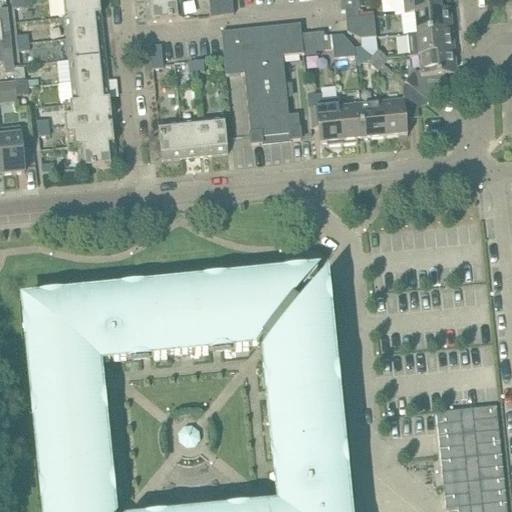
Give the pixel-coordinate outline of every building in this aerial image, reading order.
[(23,9),(22,0),(11,2),(12,10),(23,9)] [(100,15),(98,0),(61,0),(64,19),(100,15)] [(181,0),(165,0),(145,2),(147,25),(183,21),(181,0)] [(356,0),(339,0),(341,14),(344,13),(345,21),(374,18),(374,17),(358,18),(356,0)] [(439,0),(403,0),(405,16),(414,15),(414,14),(441,11),(439,0)] [(215,9),(216,17),(233,16),(232,8),(215,9)] [(450,10),(441,11),(414,14),(414,15),(416,35),(452,32),(450,10)] [(102,37),(100,15),(64,19),(66,41),(102,37)] [(374,18),(345,21),(347,34),(360,40),(376,39),(374,18)] [(0,22),(0,24),(1,35),(9,34),(8,22),(0,22)] [(303,56),(301,37),(300,26),(221,34),(225,78),(244,76),(251,146),(262,145),(261,136),(269,135),(269,138),(289,136),(290,142),(300,141),(298,117),(288,118),(286,98),(291,97),(290,87),(285,87),(282,58),(303,56)] [(452,32),(416,35),(407,36),(410,58),(418,57),(454,53),(452,32)] [(323,34),(301,37),(303,56),(312,55),(312,52),(325,51),(332,50),(331,38),(323,39),(323,34)] [(15,45),(27,44),(26,36),(15,37),(15,45)] [(105,59),(102,37),(66,41),(68,62),(105,59)] [(331,38),(332,50),(333,61),(355,59),(354,50),(343,37),(331,38)] [(12,62),(11,50),(10,42),(0,43),(0,63),(4,63),(12,62)] [(28,52),(27,44),(15,45),(16,53),(28,52)] [(149,48),(150,56),(161,55),(160,47),(149,48)] [(377,51),(372,57),(383,66),(388,60),(377,51)] [(454,53),(418,57),(420,79),(457,76),(454,53)] [(150,56),(151,61),(151,64),(162,63),(161,55),(150,56)] [(383,66),(372,57),(368,63),(378,72),(383,66)] [(107,80),(105,59),(68,62),(70,84),(107,80)] [(4,63),(5,75),(13,74),(12,62),(4,63)] [(151,64),(152,72),(163,70),(162,63),(151,64)] [(196,75),(195,63),(187,64),(188,75),(196,75)] [(203,63),(195,63),(196,75),(204,74),(203,63)] [(20,89),(34,87),(33,79),(19,81),(20,89)] [(107,80),(70,84),(72,104),(68,104),(68,106),(109,102),(107,80)] [(15,83),(2,85),(3,93),(15,92),(15,83)] [(34,87),(20,89),(20,97),(35,95),(34,87)] [(427,102),(418,95),(413,101),(422,108),(427,102)] [(341,147),(338,107),(337,100),(321,101),(321,96),(307,98),(310,132),(317,131),(319,146),(326,145),(326,149),(341,147)] [(403,100),(380,102),(384,139),(407,137),(403,100)] [(109,102),(68,106),(69,117),(63,117),(64,129),(104,125),(103,122),(111,121),(109,102)] [(384,139),(380,102),(359,105),(363,141),(384,139)] [(359,105),(338,107),(341,147),(357,146),(357,142),(363,141),(359,105)] [(224,119),(201,121),(204,158),(227,155),(224,119)] [(201,121),(191,123),(179,124),(183,160),(204,158),(201,121)] [(37,131),(48,129),(48,122),(36,123),(37,131)] [(183,160),(179,124),(157,126),(161,162),(183,160)] [(104,126),(104,125),(64,129),(66,151),(77,150),(113,146),(111,125),(104,126)] [(49,137),(48,129),(37,131),(38,138),(49,137)] [(0,149),(3,176),(24,174),(20,138),(0,140),(0,149)] [(116,167),(113,146),(77,150),(79,171),(116,167)] [(41,167),(42,175),(53,173),(52,165),(41,167)] [(344,511),(345,508),(346,507),(328,321),(324,282),(324,281),(309,300),(301,294),(311,282),(316,275),(24,305),(44,511),(344,511)] [(438,415),(447,511),(508,511),(498,409),(438,415)]
